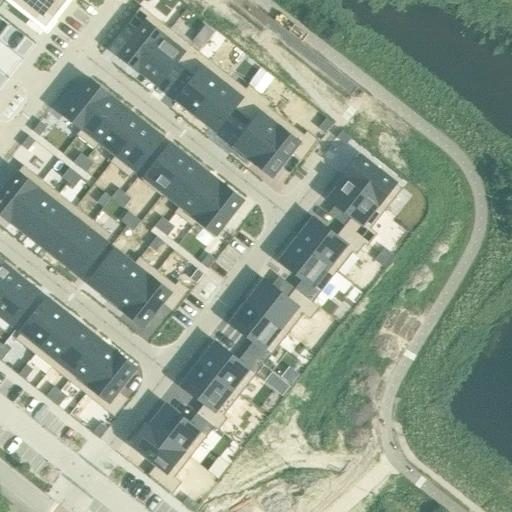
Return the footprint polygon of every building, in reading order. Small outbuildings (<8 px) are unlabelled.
[(10,0),(48,30),(71,0),(10,0)] [(145,22),(119,55),(138,70),(164,37),(145,22)] [(209,27),(202,36),(208,41),(215,32),(209,27)] [(215,32),(208,41),(214,46),(222,37),(215,32)] [(164,37),(138,70),(157,85),(183,52),(164,37)] [(203,68),(177,100),(196,115),(222,83),(203,68)] [(267,72),(260,82),(266,87),(273,77),(267,72)] [(273,77),(266,87),(272,92),(280,82),(273,77)] [(90,81),(64,113),(83,128),(109,95),(90,81)] [(222,83),(196,115),(215,130),(241,98),(222,83)] [(109,95),(83,128),(100,142),(126,109),(109,95)] [(126,109),(100,142),(117,155),(143,123),(126,109)] [(261,114),(235,146),(254,161),(280,129),(261,114)] [(326,119),(319,128),(325,133),(333,124),(326,119)] [(40,122),(33,131),(39,136),(46,127),(40,122)] [(143,123),(117,155),(136,170),(162,137),(143,123)] [(280,129),(254,161),(273,176),(299,144),(280,129)] [(342,131),(337,137),(346,145),(351,138),(342,131)] [(29,136),(21,145),(28,150),(35,141),(29,136)] [(171,144),(145,177),(164,192),(190,159),(171,144)] [(81,154),(73,163),(79,168),(87,158),(81,154)] [(362,157),(346,177),(379,203),(395,182),(362,157)] [(87,158),(79,168),(86,173),(93,163),(87,158)] [(190,159),(164,192),(181,205),(207,173),(190,159)] [(69,168),(62,177),(68,182),(76,173),(69,168)] [(17,173),(0,194),(0,212),(10,220),(36,188),(17,173)] [(76,173),(68,182),(74,187),(82,178),(76,173)] [(207,173),(181,205),(198,219),(224,186),(207,173)] [(346,177),(330,198),(362,224),(379,203),(346,177)] [(224,186),(198,219),(217,234),(243,201),(224,186)] [(36,188),(10,220),(27,234),(53,201),(36,188)] [(119,189),(111,198),(118,203),(125,194),(119,189)] [(105,193),(97,202),(103,207),(111,198),(105,193)] [(125,194),(118,203),(124,208),(131,199),(125,194)] [(53,201),(27,234),(44,247),(70,214),(53,201)] [(128,211),(121,221),(127,226),(134,216),(128,211)] [(70,214),(44,247),(61,260),(87,228),(70,214)] [(134,216),(127,226),(133,231),(141,221),(134,216)] [(161,217),(154,227),(160,232),(168,222),(161,217)] [(313,219),(297,239),(330,265),(346,244),(313,219)] [(168,222),(160,232),(167,237),(174,227),(168,222)] [(87,228),(61,260),(80,275),(106,243),(87,228)] [(157,237),(149,246),(156,251),(163,242),(157,237)] [(297,239),(281,260),(313,286),(330,265),(297,239)] [(384,248),(379,254),(389,261),(394,255),(384,248)] [(115,250),(89,283),(108,298),(134,265),(115,250)] [(208,254),(201,264),(207,269),(215,259),(208,254)] [(379,254),(374,260),(384,268),(389,261),(379,254)] [(2,263),(0,266),(0,300),(19,277),(2,263)] [(134,265),(108,298),(125,311),(151,278),(134,265)] [(197,268),(190,278),(196,283),(203,273),(197,268)] [(19,277),(0,300),(0,314),(12,324),(38,292),(19,277)] [(151,278),(125,311),(144,326),(170,293),(151,278)] [(264,281),(248,302),(281,327),(297,307),(264,281)] [(47,299),(22,331),(41,346),(66,314),(47,299)] [(248,302),(232,322),(264,348),(281,327),(248,302)] [(335,310),(330,316),(340,324),(345,317),(335,310)] [(66,314),(41,346),(57,360),(83,327),(66,314)] [(330,316),(325,322),(335,330),(340,324),(330,316)] [(83,327),(57,360),(74,373),(100,340),(83,327)] [(100,340),(74,373),(91,386),(117,354),(100,340)] [(215,343),(199,364),(232,390),(248,369),(215,343)] [(3,346),(0,349),(0,359),(2,361),(9,351),(3,346)] [(117,354),(91,386),(110,401),(136,369),(117,354)] [(199,364),(183,385),(215,410),(232,390),(199,364)] [(26,365),(19,374),(25,379),(33,370),(26,365)] [(286,372),(281,378),(291,386),(296,379),(286,372)] [(281,378),(276,385),(286,392),(291,386),(281,378)] [(54,387),(47,396),(53,401),(60,391),(54,387)] [(60,391),(53,401),(59,406),(67,396),(60,391)] [(166,405),(150,426),(183,452),(199,431),(166,405)] [(101,423),(93,433),(99,438),(107,428),(101,423)] [(150,426),(134,447),(166,472),(183,452),(150,426)] [(237,434),(232,440),(242,448),(247,442),(237,434)] [(232,440),(227,447),(237,454),(242,448),(232,440)] [(188,497),(183,503),(192,511),(197,504),(188,497)]
